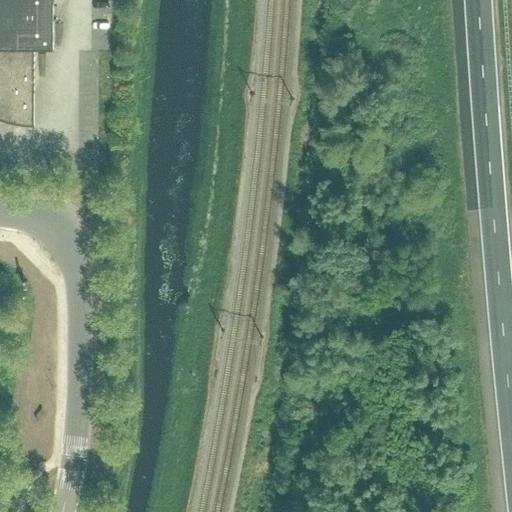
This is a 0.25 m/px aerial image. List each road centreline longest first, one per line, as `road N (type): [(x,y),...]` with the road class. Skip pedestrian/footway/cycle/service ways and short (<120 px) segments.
road 1 (motorway): [(479,0),(511,402)]
road 2 (unclassified): [(62,511),(76,435),(75,245),(47,218),(0,211)]
